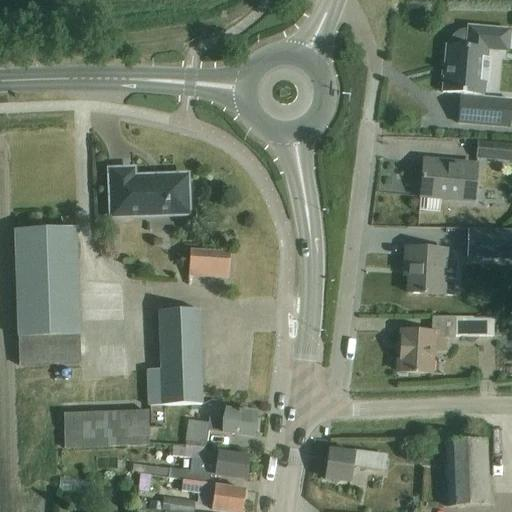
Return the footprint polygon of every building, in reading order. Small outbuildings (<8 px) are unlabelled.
[(478,87),(482,50),(508,53),(509,31),(485,29),(471,28),(468,27),(467,31),(466,31),(465,31),(464,31),(462,32),(461,32),(460,32),(459,33),(458,33),(457,34),(456,35),(455,36),(454,36),(453,37),(452,38),(452,40),(451,41),(451,42),(450,43),(450,45),(450,46),(446,46),(444,65),(443,78),(442,93),(448,94),(461,95),(461,96),(461,97),(460,97),(458,112),(457,124),(458,124),(481,126),(508,129),(509,129),(511,102),(482,99),(482,97),(483,97),(484,88),(480,87),(478,87)] [(511,146),(506,146),(478,143),(477,159),(511,162),(511,146)] [(473,202),(476,166),(424,162),(420,198),(473,202)] [(133,172),(110,173),(112,219),(150,217),(150,213),(165,213),(165,217),(189,216),(187,178),(162,179),(162,181),(149,182),(148,180),(134,180),(133,172)] [(468,230),(467,259),(511,259),(511,231),(476,230),(468,230)] [(19,368),(81,366),(77,233),(15,235),(19,368)] [(406,248),(405,269),(409,269),(407,294),(443,296),(444,280),(456,281),(457,262),(445,262),(446,251),(406,248)] [(229,266),(230,255),(213,254),(190,252),(188,272),(188,277),(189,277),(200,278),(228,279),(229,266)] [(148,407),(202,406),(199,311),(159,312),(161,371),(147,371),(148,407)] [(401,331),(399,373),(431,375),(432,352),(446,353),(446,340),(455,340),(455,337),(491,337),(491,318),(456,318),(432,318),(431,333),(401,331)] [(252,438),(255,415),(226,411),(225,418),(210,416),(209,424),(189,422),(186,442),(207,445),(208,432),(252,438)] [(65,450),(150,446),(148,414),(63,418),(65,450)] [(489,507),(487,441),(417,444),(418,455),(446,454),(448,509),(489,507)] [(183,481),(210,485),(211,475),(215,476),(215,477),(246,482),(249,458),(206,452),(206,450),(186,448),(186,449),(174,448),(173,457),(192,460),(190,472),(170,470),(168,479),(183,481)] [(384,473),(386,456),(353,451),(353,454),(329,450),(325,480),(350,483),(352,468),(384,473)] [(133,465),(132,474),(168,479),(170,470),(133,465)] [(210,485),(183,481),(181,493),(213,497),(211,511),(216,511),(241,511),(245,491),(215,487),(215,485),(210,485)] [(160,511),(193,511),(194,503),(162,499),(162,504),(160,511)] [(157,511),(160,511),(162,504),(151,503),(150,511),(157,511)]
